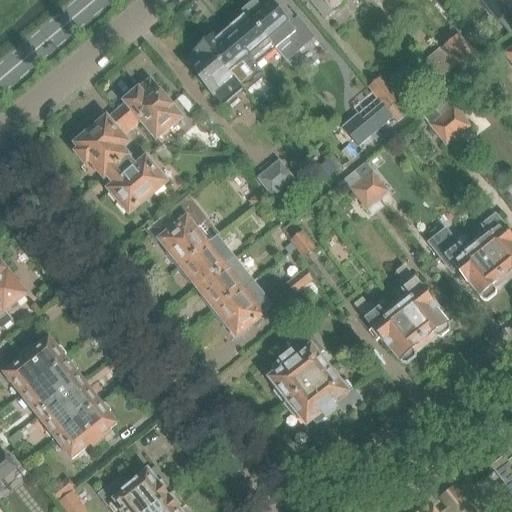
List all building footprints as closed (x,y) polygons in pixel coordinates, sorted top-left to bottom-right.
[(298,20),(289,27),(266,0),(265,0),(258,7),(255,4),(244,13),(275,49),(287,39),(298,52),(314,39),(298,20)] [(342,0),(324,0),(335,12),(344,4),(342,1),(342,0)] [(511,17),(510,14),(510,13),(499,0),(482,0),(481,1),(499,22),(509,36),(511,33),(511,17)] [(511,0),(499,0),(510,13),(511,12),(511,0)] [(255,65),(275,49),(244,13),(245,15),(226,31),(255,65)] [(218,36),(206,46),(236,81),(243,91),(263,75),(226,31),(218,37),(218,36)] [(479,59),(461,38),(444,52),(462,73),(479,59)] [(243,91),(236,81),(206,46),(194,56),(196,59),(189,65),(223,107),(243,91)] [(423,64),(439,82),(455,68),(440,50),(423,64)] [(408,110),(400,101),(381,79),(369,89),(383,106),(388,111),(393,118),(395,121),(408,110)] [(132,130),(142,122),(157,140),(182,120),(151,83),(141,91),(140,91),(125,103),(127,104),(117,112),(132,130)] [(471,129),(452,105),(448,100),(435,110),(439,116),(440,116),(458,139),(471,129)] [(358,116),(343,130),(354,143),(358,148),(393,118),(388,111),(383,106),(363,122),(358,116)] [(458,139),(440,116),(439,116),(435,110),(424,118),(447,148),(458,139)] [(123,138),(132,130),(117,112),(108,120),(107,119),(76,145),(81,151),(77,154),(87,165),(90,162),(105,179),(108,176),(108,177),(130,159),(122,149),(128,144),(123,138)] [(350,163),(359,155),(350,146),(342,153),(350,163)] [(130,159),(108,177),(116,186),(109,191),(118,201),(118,202),(129,215),(167,184),(146,160),(137,167),(130,159)] [(319,178),(331,168),(324,159),(311,169),(319,178)] [(258,180),(273,199),(272,199),(283,213),(306,194),(295,181),(294,181),(280,163),(258,180)] [(361,180),(378,202),(389,193),(366,165),(356,173),(362,179),(361,180)] [(378,202),(361,180),(349,190),(373,218),(383,209),(378,202)] [(254,208),(263,201),(259,195),(250,203),(254,208)] [(178,269),(218,237),(188,201),(148,233),(178,269)] [(267,224),(276,217),(263,201),(254,208),(267,224)] [(487,232),(474,243),(478,247),(503,279),(508,285),(511,281),(511,239),(483,203),(476,209),(482,217),(477,221),(484,230),(485,229),(487,232)] [(446,230),(427,244),(451,274),(457,269),(470,284),(483,301),(488,302),(496,296),(496,291),(499,292),(508,285),(503,279),(478,247),(474,243),(463,252),(446,230)] [(291,242),(304,260),(316,251),(303,234),(291,242)] [(196,292),(236,260),(218,237),(178,269),(196,292)] [(282,258),(294,249),(290,243),(278,251),(282,258)] [(213,313),(253,281),(236,260),(196,292),(213,313)] [(0,265),(0,332),(13,321),(6,313),(27,296),(1,265),(0,265)] [(426,346),(436,338),(441,339),(450,332),(451,327),(436,311),(437,310),(404,268),(397,274),(403,281),(398,284),(411,300),(398,311),(426,346)] [(319,293),(311,283),(313,282),(305,271),(286,285),(295,296),(296,295),(305,306),(319,293)] [(237,337),(274,307),(253,281),(213,313),(226,329),(229,326),(237,337)] [(426,346),(398,311),(385,321),(379,312),(378,313),(371,305),(368,308),(362,300),(355,306),(389,348),(402,365),(407,366),(415,360),(416,355),(415,354),(426,346)] [(286,406),(329,372),(317,357),(323,351),(308,332),(290,346),(299,358),(296,360),(292,354),(273,369),(278,375),(272,380),(278,388),(274,391),(286,406)] [(22,396),(67,360),(50,339),(35,350),(33,347),(20,356),(23,360),(4,374),(22,396)] [(39,418),(84,382),(67,360),(22,396),(39,418)] [(297,420),(301,417),(307,424),(312,420),(317,426),(325,420),(326,420),(337,411),(333,406),(336,403),(344,414),(362,400),(354,391),(348,396),(329,372),(286,406),(297,420)] [(56,439),(101,404),(84,382),(39,418),(56,439)] [(95,457),(89,448),(91,446),(94,449),(106,440),(113,435),(110,431),(118,425),(101,404),(56,439),(73,461),(77,457),(83,465),(95,457)] [(13,446),(25,437),(20,431),(8,441),(13,446)] [(495,474),(486,482),(497,496),(501,493),(511,506),(511,451),(491,469),(495,474)] [(160,487),(148,473),(143,471),(137,476),(138,481),(136,483),(137,484),(130,489),(124,481),(120,481),(101,496),(113,511),(153,511),(174,496),(164,484),(160,487)] [(58,503),(76,490),(68,480),(51,493),(58,503)] [(458,511),(462,511),(468,507),(455,492),(448,498),(458,511)] [(85,511),(72,496),(61,504),(67,511),(85,511)] [(179,511),(184,508),(174,496),(153,511),(179,511)]
